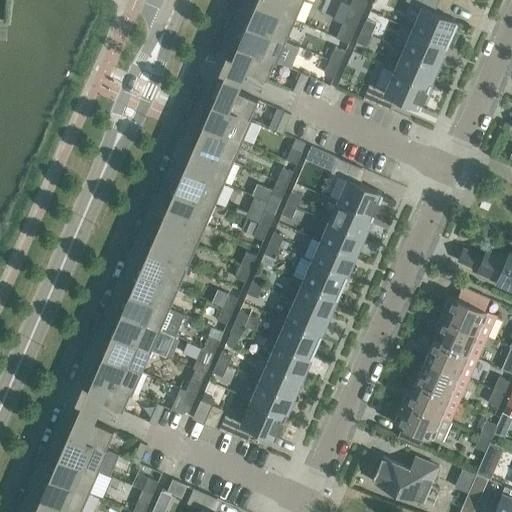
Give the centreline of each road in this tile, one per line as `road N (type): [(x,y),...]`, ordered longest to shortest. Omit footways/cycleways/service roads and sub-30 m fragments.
road 1 (residential): [(8,511),(231,0)]
road 2 (secondary): [(174,22),(0,414)]
road 3 (residential): [(308,503),(447,161)]
road 4 (residential): [(308,503),(150,435)]
road 5 (residential): [(447,161),(288,100)]
road 6 (residential): [(447,161),(511,13)]
